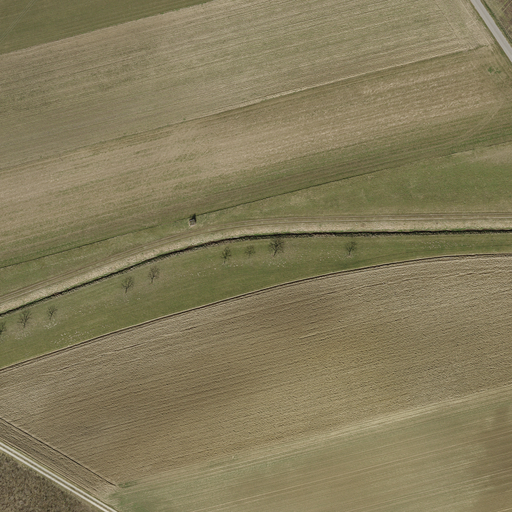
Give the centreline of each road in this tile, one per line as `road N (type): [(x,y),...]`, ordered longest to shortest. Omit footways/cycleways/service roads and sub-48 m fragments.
road 1 (track): [(511,215),(250,222),(166,239),(0,300)]
road 2 (track): [(0,445),(110,511)]
